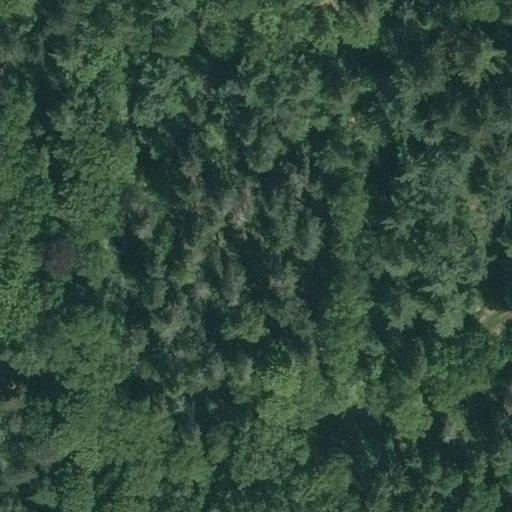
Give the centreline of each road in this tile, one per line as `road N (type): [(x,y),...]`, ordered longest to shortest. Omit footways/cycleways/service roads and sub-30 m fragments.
road 1 (track): [(345,0),(311,511)]
road 2 (track): [(511,296),(320,412)]
